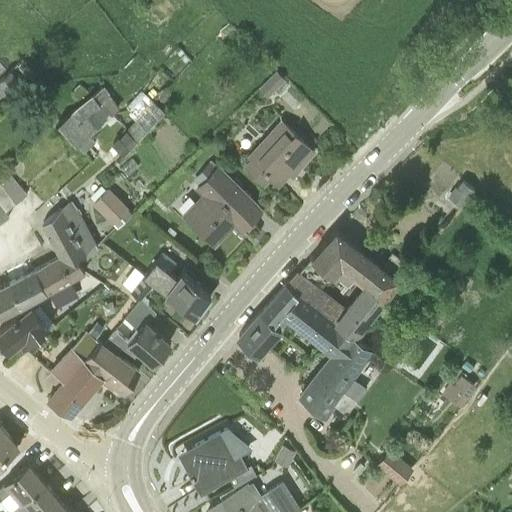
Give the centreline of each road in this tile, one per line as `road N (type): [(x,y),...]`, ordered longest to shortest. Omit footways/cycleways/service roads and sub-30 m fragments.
road 1 (tertiary): [(126,457),(135,432),(278,261),(511,24)]
road 2 (unclassified): [(126,457),(61,435),(0,384)]
